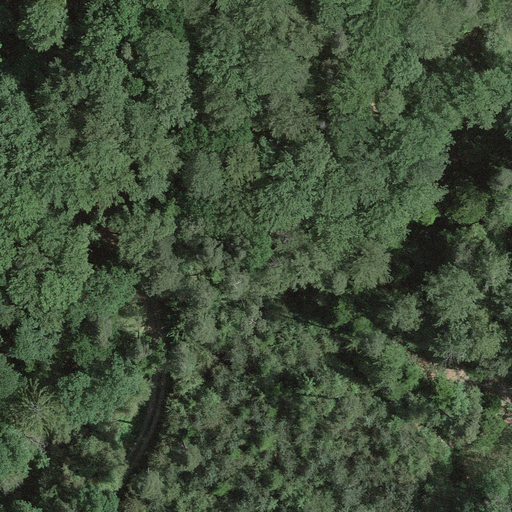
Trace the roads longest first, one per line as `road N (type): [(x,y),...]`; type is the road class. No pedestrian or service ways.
road 1 (track): [(97,511),(159,391),(162,343),(152,302),(127,229),(86,189),(0,160)]
road 2 (track): [(86,189),(91,0)]
